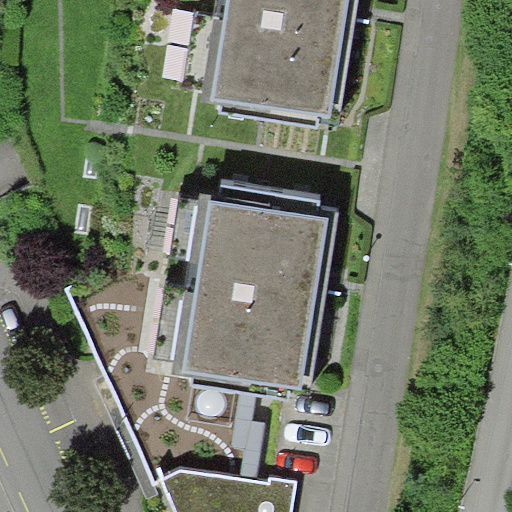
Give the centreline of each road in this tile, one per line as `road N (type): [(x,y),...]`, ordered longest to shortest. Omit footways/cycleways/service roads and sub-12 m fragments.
road 1 (residential): [(434,0),(367,511)]
road 2 (tertiary): [(0,400),(50,511)]
